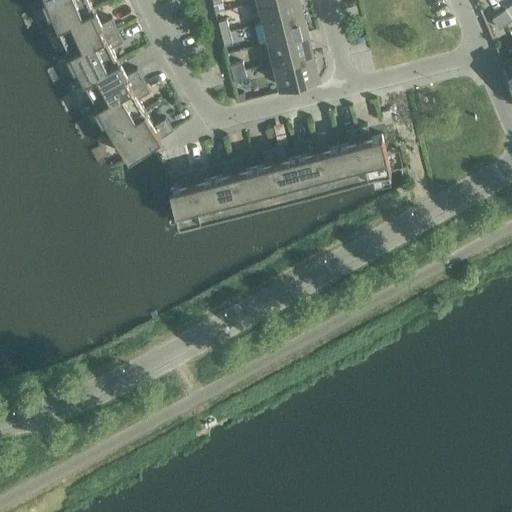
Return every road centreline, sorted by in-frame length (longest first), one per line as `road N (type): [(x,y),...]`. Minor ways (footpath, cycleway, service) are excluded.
road 1 (tertiary): [(0,423),(108,385),(511,164)]
road 2 (residential): [(151,0),(204,107),(217,116),(235,119),(346,89)]
road 3 (residential): [(346,89),(482,54)]
